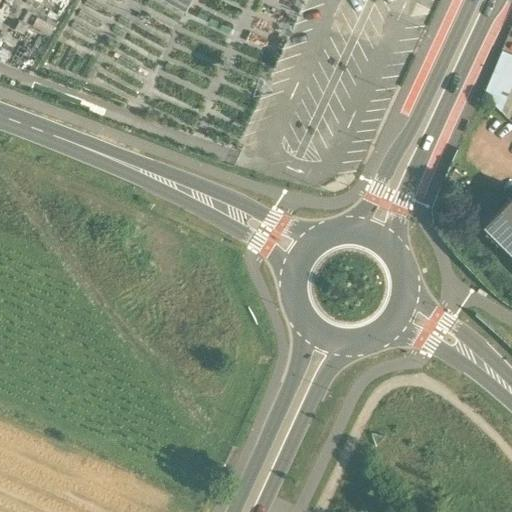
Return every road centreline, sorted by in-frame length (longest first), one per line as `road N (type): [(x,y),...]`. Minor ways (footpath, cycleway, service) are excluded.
road 1 (secondary): [(0,117),(306,255)]
road 2 (track): [(319,511),(370,400),(394,381),(421,379),(444,392),(511,462)]
road 3 (track): [(205,315),(170,244),(145,223),(0,160)]
road 4 (secondary): [(369,237),(482,0)]
road 5 (secondary): [(299,306),(298,367),(234,511)]
road 6 (secondary): [(258,511),(323,378),(365,338)]
road 7 (secondary): [(398,309),(460,347),(511,394)]
